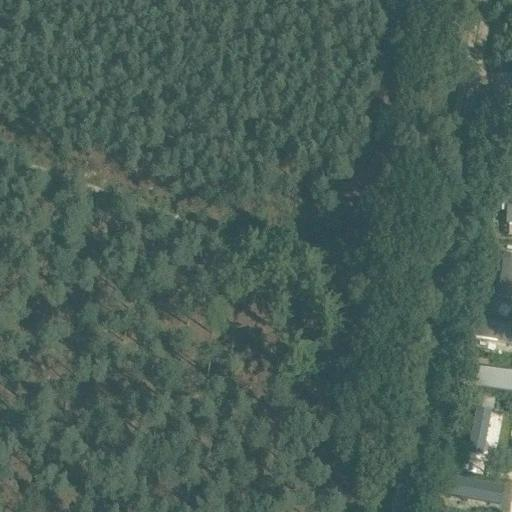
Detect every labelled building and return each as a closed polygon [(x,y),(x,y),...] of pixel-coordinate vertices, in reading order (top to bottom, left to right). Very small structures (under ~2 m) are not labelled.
[(489,244),(487,252),(496,254),(498,245),(489,244)] [(497,296),(511,298),(511,291),(511,257),(503,256),(497,296)] [(511,345),(511,325),(475,320),(472,340),(511,345)] [(511,394),(511,373),(467,367),(464,387),(511,394)] [(468,394),(466,403),(475,404),(477,396),(468,394)] [(476,411),(469,453),(482,456),(489,413),(476,411)] [(500,485),(454,478),(453,486),(451,486),(449,498),(461,500),(461,498),(497,503),(500,485)]
